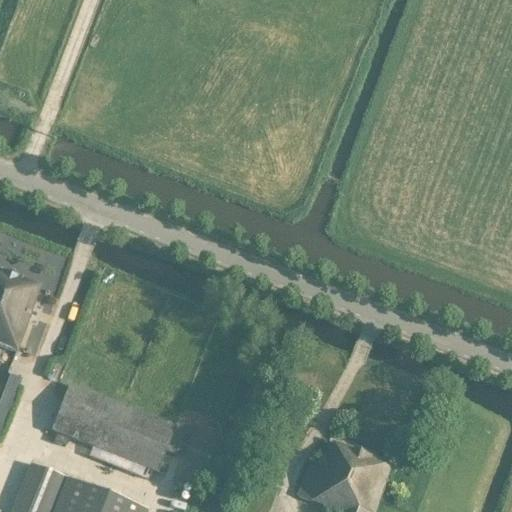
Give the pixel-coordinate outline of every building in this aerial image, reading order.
[(42,287),(0,270),(0,346),(16,353),(42,287)] [(0,427),(8,430),(27,368),(12,364),(0,403),(0,427)] [(159,473),(177,428),(71,385),(53,431),(159,473)] [(164,463),(173,466),(181,444),(172,441),(164,463)] [(324,511),(327,511),(377,511),(395,464),(334,441),(325,466),(312,461),(299,496),(326,507),(324,511)] [(148,511),(32,465),(12,511),(148,511)]
